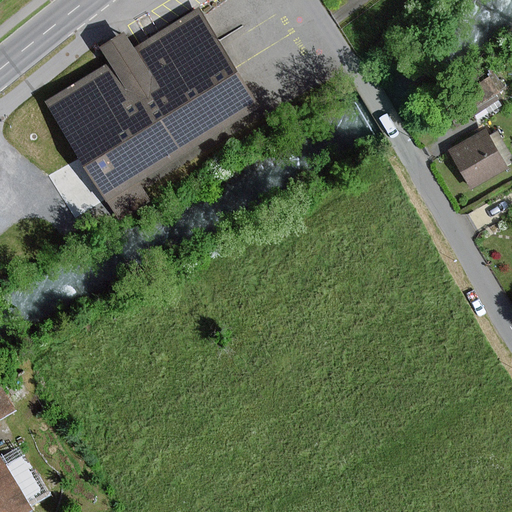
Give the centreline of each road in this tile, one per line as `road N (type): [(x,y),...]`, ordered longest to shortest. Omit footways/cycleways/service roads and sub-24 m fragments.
road 1 (residential): [(393,132),(511,328)]
road 2 (residential): [(393,132),(307,0)]
